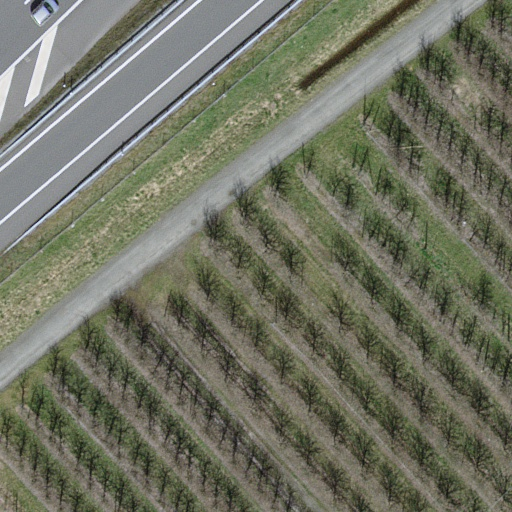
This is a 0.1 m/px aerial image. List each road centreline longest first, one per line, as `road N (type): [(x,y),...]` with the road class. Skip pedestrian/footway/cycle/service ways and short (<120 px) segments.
road 1 (track): [(466,0),(0,375)]
road 2 (motorway): [(0,197),(232,0)]
